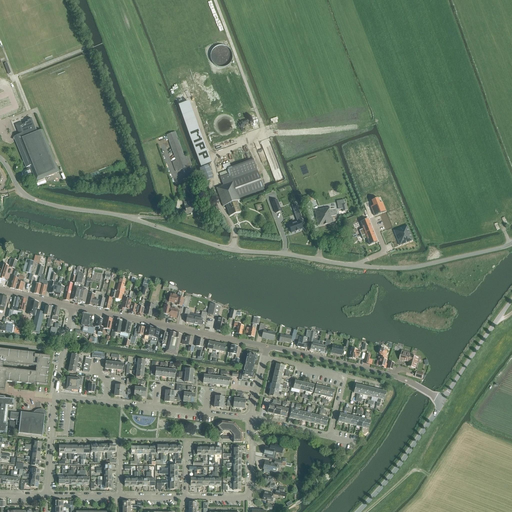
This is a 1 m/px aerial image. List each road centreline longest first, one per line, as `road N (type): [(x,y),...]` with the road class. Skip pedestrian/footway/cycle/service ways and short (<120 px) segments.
road 1 (unclassified): [(511,243),(414,267),(343,265),(232,250),(116,214),(38,201)]
road 2 (track): [(504,232),(369,0)]
road 3 (tertiary): [(267,345),(72,305)]
road 4 (residential): [(251,418),(55,396)]
road 5 (tertiary): [(442,401),(394,375),(267,345)]
road 6 (residential): [(51,438),(217,440)]
road 7 (residential): [(264,357),(344,378),(330,437)]
road 8 (residential): [(186,497),(250,496),(251,418)]
road 9 (tertiary): [(357,511),(442,401)]
road 10 (track): [(264,130),(215,0)]
road 11 (unclassified): [(442,401),(511,299)]
